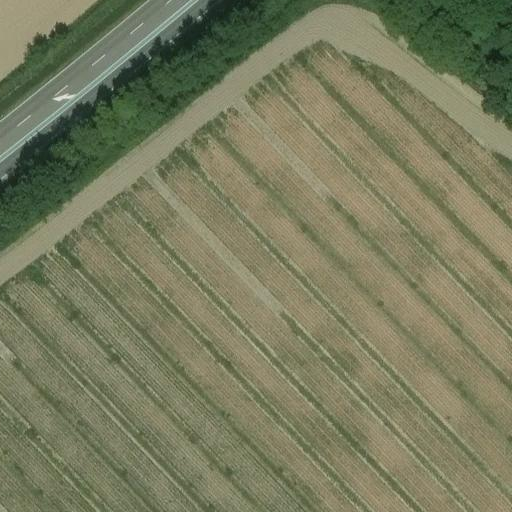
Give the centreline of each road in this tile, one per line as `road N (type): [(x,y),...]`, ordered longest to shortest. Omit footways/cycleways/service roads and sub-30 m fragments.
road 1 (trunk): [(0,165),(204,0)]
road 2 (trunk): [(169,0),(0,139)]
